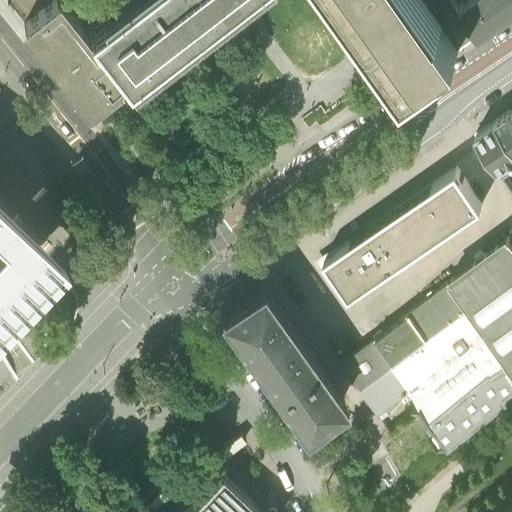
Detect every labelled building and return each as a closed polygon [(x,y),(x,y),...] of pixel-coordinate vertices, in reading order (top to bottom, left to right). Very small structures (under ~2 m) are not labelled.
[(59,0),(53,0),(23,23),(87,104),(123,75),(128,80),(223,6),(230,0),(130,0),(108,17),(89,32),(86,34),(59,0)] [(408,85),(480,29),(460,3),(458,0),(347,0),(384,52),(408,85)] [(511,0),(460,0),(460,3),(480,29),(500,14),(511,5),(511,0)] [(511,141),(511,107),(511,108),(495,119),(511,141)] [(511,141),(495,119),(476,132),(500,165),(510,158),(511,159),(511,141)] [(457,165),(324,257),(350,294),(366,283),(483,201),(457,165)] [(34,216),(14,198),(0,184),(0,318),(65,250),(34,216)] [(377,333),(343,360),(352,372),(360,385),(364,382),(378,399),(407,378),(418,395),(423,402),(432,415),(435,420),(450,443),(511,392),(511,391),(511,232),(510,231),(461,268),(450,277),(429,294),(410,308),(401,315),(391,323),(377,333)] [(308,351),(259,283),(220,310),(303,424),(304,426),(342,397),(308,351)] [(183,511),(263,511),(220,472),(183,511)]
